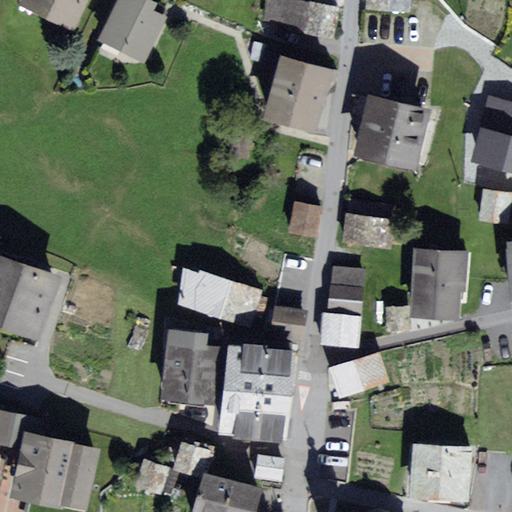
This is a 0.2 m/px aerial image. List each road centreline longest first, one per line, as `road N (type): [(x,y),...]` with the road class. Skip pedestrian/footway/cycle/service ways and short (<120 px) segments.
road 1 (residential): [(357,0),(308,356)]
road 2 (residential): [(308,356),(511,314)]
road 3 (residential): [(287,486),(437,511)]
road 4 (residential): [(308,356),(287,486)]
